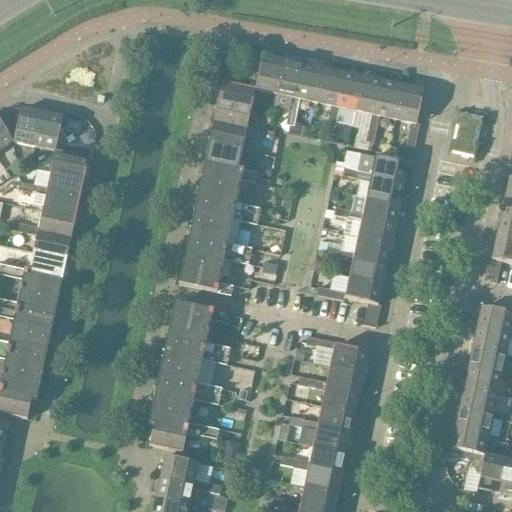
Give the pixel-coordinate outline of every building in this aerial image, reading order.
[(274,97),(282,63),(261,59),(257,77),(253,93),(254,92),(274,97)] [(294,101),(302,68),(282,63),(274,97),(290,100),(294,101)] [(314,105),(322,72),(302,68),(294,101),(290,100),(287,114),(295,115),(298,102),(314,105)] [(334,110),(342,76),(322,72),(314,105),(330,109),(334,110)] [(249,113),(253,93),(257,77),(250,76),(240,82),(239,89),(221,85),(216,106),(249,113)] [(354,114),(362,81),(342,76),(334,110),(330,109),(327,122),(335,124),(338,110),(354,114)] [(374,118),(381,85),(362,81),(354,114),(370,117),(374,118)] [(394,122),(401,89),(381,85),(374,118),(370,117),(367,131),(375,133),(378,119),(394,122)] [(415,127),(422,97),(422,94),(401,89),(394,122),(410,126),(407,139),(415,141),(418,127),(415,127)] [(105,95),(95,93),(92,103),(102,106),(105,95)] [(246,129),(249,113),(216,106),(212,126),(245,133),(244,137),(258,140),(259,132),(246,129)] [(12,145),(19,112),(16,111),(8,111),(4,112),(0,113),(0,127),(12,145)] [(32,150),(40,116),(19,112),(12,145),(32,150)] [(292,129),(295,115),(287,114),(284,127),(292,129)] [(473,162),(482,120),(457,114),(448,156),(473,162)] [(57,139),(58,136),(61,121),(40,116),(32,150),(54,154),(69,157),(70,150),(64,141),(57,139)] [(332,137),(335,124),(327,122),(325,136),(332,137)] [(241,153),(244,137),(245,133),(212,126),(208,146),(241,153)] [(0,152),(12,145),(0,127),(0,152)] [(372,146),(375,133),(367,131),(364,144),(372,146)] [(271,143),(273,135),(259,132),(258,140),(271,143)] [(412,155),(415,141),(407,139),(404,153),(412,155)] [(236,173),(241,153),(208,146),(203,166),(236,173)] [(83,182),(87,161),(69,157),(54,154),(49,175),(83,182)] [(402,187),(407,166),(374,159),(370,176),(369,180),(402,187)] [(226,247),(231,223),(255,228),(259,212),(235,207),(240,183),(254,186),(256,177),(236,173),(203,166),(177,287),(229,299),(231,290),(218,287),(223,262),(247,268),(250,252),(226,247)] [(355,181),(356,174),(343,171),(341,179),(355,181)] [(398,207),(402,187),(369,180),(370,176),(356,174),(355,181),(368,184),(365,200),(398,207)] [(78,202),(83,182),(49,175),(46,191),(45,195),(78,202)] [(511,203),(511,181),(508,180),(503,201),(511,203)] [(31,196),(32,188),(19,185),(17,193),(31,196)] [(74,222),(78,202),(45,195),(46,191),(32,188),(31,196),(34,197),(32,207),(42,209),(41,215),(74,222)] [(394,227),(398,207),(365,200),(361,216),(348,213),(346,221),(360,224),(360,220),(394,227)] [(511,203),(503,201),(499,221),(511,224),(511,203)] [(346,221),(348,213),(334,210),(333,218),(346,221)] [(70,242),(74,222),(41,215),(37,231),(36,235),(70,242)] [(390,247),(394,227),(360,220),(360,224),(356,240),(390,247)] [(511,245),(511,224),(499,221),(495,241),(511,245)] [(22,236),(24,228),(10,225),(8,233),(22,236)] [(66,262),(70,242),(36,235),(37,231),(24,228),(22,236),(35,239),(32,255),(66,262)] [(385,267),(390,247),(356,240),(353,256),(339,253),(337,261),(351,264),(352,260),(385,267)] [(511,245),(495,241),(490,262),(500,264),(511,267),(511,245)] [(337,261),(339,253),(326,250),(324,258),(337,261)] [(61,282),(66,262),(32,255),(28,274),(28,275),(61,282)] [(381,287),(385,267),(352,260),(351,264),(347,280),(381,287)] [(495,286),(500,264),(490,262),(487,261),(483,284),(495,286)] [(0,277),(21,282),(23,273),(0,268),(0,277)] [(35,403),(57,304),(61,282),(28,275),(28,274),(23,273),(21,282),(16,306),(12,322),(7,346),(4,362),(0,379),(0,394),(30,401),(30,402),(35,403)] [(377,308),(381,287),(347,280),(344,296),(330,293),(329,301),(343,304),(343,301),(367,306),(376,308),(377,308)] [(329,301),(330,293),(317,290),(315,298),(329,301)] [(0,319),(12,322),(16,306),(0,303),(0,319)] [(196,387),(201,363),(225,368),(228,352),(205,347),(210,323),(223,326),(225,317),(173,306),(147,427),(152,428),(152,427),(186,435),(186,436),(215,442),(217,433),(187,427),(193,403),(217,408),(220,392),(196,387)] [(375,331),(379,308),(377,308),(376,308),(367,306),(362,328),(375,331)] [(511,334),(510,334),(511,324),(511,316),(480,310),(476,331),(509,338),(508,342),(511,342),(511,334)] [(505,358),(508,342),(509,338),(476,331),(471,351),(505,358)] [(318,351),(320,343),(306,340),(305,348),(318,351)] [(362,377),(366,356),(333,349),(334,346),(320,343),(318,351),(332,354),(328,370),(362,377)] [(511,376),(501,374),(505,358),(471,351),(467,371),(500,378),(500,382),(511,384),(511,376)] [(357,397),(362,377),(328,370),(325,386),(324,390),(357,397)] [(496,398),(500,382),(500,378),(467,371),(463,391),(496,398)] [(310,391),(311,383),(298,380),(296,388),(310,391)] [(353,417),(357,397),(324,390),(325,386),(311,383),(310,391),(323,394),(320,410),(353,417)] [(493,414),(496,398),(463,391),(458,410),(492,418),(491,422),(505,424),(506,417),(493,414)] [(0,416),(26,422),(30,402),(30,401),(0,394),(0,416)] [(349,437),(353,417),(320,410),(316,426),(315,430),(349,437)] [(488,438),(491,422),(492,418),(458,410),(454,430),(488,438)] [(301,431),(303,423),(289,420),(288,428),(301,431)] [(345,457),(349,437),(315,430),(316,426),(303,423),(301,431),(315,433),(311,449),(345,457)] [(181,456),(186,436),(186,435),(152,427),(152,428),(148,448),(181,456)] [(483,459),(483,458),(488,438),(454,430),(450,451),(468,455),(467,462),(470,467),(482,459),(483,459)] [(340,476),(345,457),(311,449),(308,466),(307,469),(340,476)] [(497,496),(504,463),(483,458),(483,459),(482,459),(470,467),(473,472),(480,473),(476,492),(497,496)] [(193,483),(197,466),(164,459),(159,480),(193,487),(192,491),(205,494),(207,486),(193,483)] [(293,470),(294,463),(281,460),(279,468),(293,470)] [(336,497),(340,476),(307,469),(308,466),(294,463),(293,470),(306,473),(303,490),(336,497)] [(511,499),(511,464),(504,463),(497,496),(511,499)] [(188,507),(192,491),(193,487),(159,480),(155,500),(188,507)] [(219,497),(220,489),(207,486),(205,494),(219,497)] [(306,511),(332,511),(336,497),(303,490),(299,506),(298,510),(306,511)] [(187,511),(188,507),(155,500),(152,511),(187,511)] [(284,511),(285,503),(272,500),(270,508),(284,511)] [(306,511),(298,510),(299,506),(285,503),(284,511),(287,511),(306,511)]
